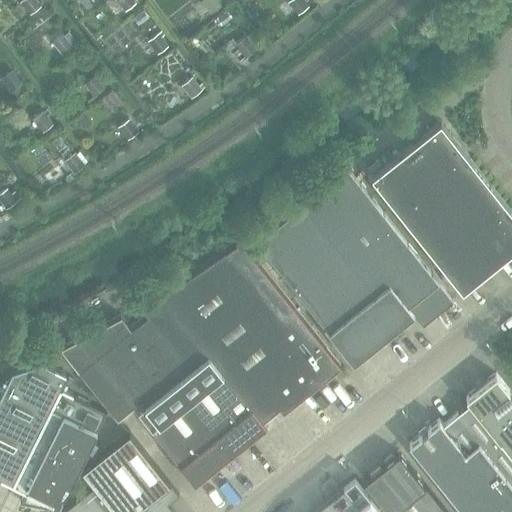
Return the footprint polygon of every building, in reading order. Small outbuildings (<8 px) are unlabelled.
[(40,6),(35,0),(21,0),(20,1),(30,14),(40,6)] [(133,0),(116,0),(125,11),(136,2),(133,0)] [(201,0),(211,13),(222,5),(217,0),(201,0)] [(289,0),(288,1),(299,14),(309,6),(304,0),(289,0)] [(168,45),(158,32),(148,40),(158,53),(168,45)] [(62,34),(52,42),(62,55),(72,47),(62,34)] [(235,44),(245,56),(255,48),(245,36),(235,44)] [(0,79),(10,92),(21,83),(11,70),(0,79)] [(84,83),(94,96),(104,87),(94,75),(84,83)] [(191,77),(181,85),(191,97),(201,89),(191,77)] [(42,112),(32,119),(42,132),(52,125),(42,112)] [(117,126),(127,139),(138,131),(127,118),(117,126)] [(511,209),(440,120),(372,174),(462,289),(511,249),(511,209)] [(84,165),(75,152),(65,159),(75,172),(84,165)] [(454,299),(439,280),(348,167),(257,240),(354,361),(415,311),(424,323),(426,321),(425,320),(434,313),(435,314),(437,312),(436,311),(445,304),(446,305),(454,299)] [(5,188),(0,192),(0,201),(6,209),(16,202),(5,188)] [(341,364),(332,352),(241,236),(141,304),(147,313),(148,312),(177,348),(191,366),(209,352),(223,370),(267,423),(268,423),(263,418),(282,403),(286,408),(341,364)] [(122,314),(61,346),(78,368),(118,417),(134,405),(137,409),(191,366),(177,348),(148,312),(147,313),(131,326),(122,314)] [(187,398),(223,370),(209,352),(191,366),(137,409),(151,427),(187,398)] [(62,388),(68,375),(42,362),(12,372),(0,396),(0,480),(0,479),(12,485),(61,387),(62,388)] [(231,452),(267,423),(223,370),(187,398),(231,452)] [(511,391),(497,373),(467,397),(471,402),(457,413),(511,479),(511,391)] [(62,388),(61,387),(12,485),(26,492),(21,501),(58,508),(106,410),(62,388)] [(195,481),(231,452),(187,398),(151,427),(195,481)] [(511,511),(511,479),(457,413),(444,424),(439,419),(410,442),(466,511),(511,511)] [(175,511),(168,502),(179,494),(130,432),(83,469),(96,486),(65,511),(175,511)] [(448,511),(400,451),(365,479),(391,511),(448,511)] [(338,511),(333,506),(361,483),(355,476),(309,511),(338,511)] [(384,511),(361,483),(333,506),(338,511),(384,511)]
